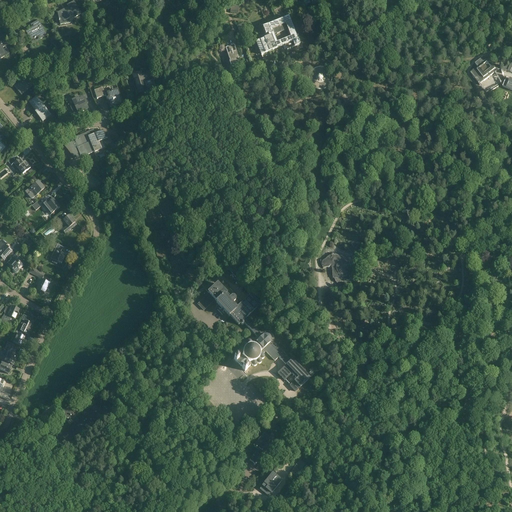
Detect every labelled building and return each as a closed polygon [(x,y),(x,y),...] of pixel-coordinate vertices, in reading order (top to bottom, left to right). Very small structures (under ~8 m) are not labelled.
[(73,16),(74,18),(81,15),(74,2),(67,5),(68,8),(58,13),(60,25),(65,24),(64,21),(73,16)] [(286,49),(287,50),(300,44),(288,17),(262,28),(265,35),(267,34),(268,37),(264,39),(256,43),(261,55),(277,49),(277,48),(285,45),(285,46),(283,47),(284,49),(286,49)] [(39,37),(40,39),(47,36),(39,21),(32,25),(34,28),(26,32),(31,41),(39,37)] [(5,40),(0,43),(0,59),(8,55),(4,48),(8,45),(5,40)] [(234,46),(225,49),(230,61),(229,61),(231,68),(232,67),(233,68),(234,68),(234,67),(235,67),(239,65),(239,63),(238,60),(239,59),(239,57),(238,57),(234,46)] [(483,62),(481,59),(475,64),(477,67),(470,73),(479,84),(480,84),(495,72),(497,71),(490,63),(488,64),(485,61),(483,62)] [(510,66),(501,68),(501,69),(502,72),(508,71),(511,72),(511,64),(510,66)] [(141,74),(133,76),(139,94),(146,92),(142,81),(142,80),(150,78),(149,74),(141,76),(141,75),(141,74)] [(22,94),(30,87),(26,82),(27,80),(26,79),(24,79),(15,87),(22,94)] [(506,79),(503,87),(507,89),(511,90),(511,80),(510,79),(509,80),(506,79)] [(483,89),(480,84),(479,84),(478,84),(482,90),(485,94),(487,93),(483,89)] [(99,89),(94,91),(97,99),(98,99),(97,97),(101,96),(102,98),(105,96),(107,100),(108,99),(108,100),(109,99),(109,101),(110,103),(109,103),(110,107),(114,106),(115,107),(121,105),(122,105),(122,104),(120,97),(117,90),(110,93),(110,92),(105,94),(104,90),(100,91),(99,89)] [(74,106),(71,108),(74,114),(77,112),(78,114),(83,112),(88,109),(87,107),(86,104),(88,103),(86,100),(85,97),(79,100),(78,98),(72,101),(74,106)] [(42,122),(51,115),(36,98),(29,104),(38,114),(37,115),(42,122)] [(90,141),(95,152),(96,157),(99,156),(101,159),(105,157),(104,154),(99,142),(108,138),(106,134),(105,135),(103,131),(102,132),(101,130),(97,131),(98,133),(96,134),(94,130),(87,133),(89,139),(90,141)] [(78,148),(81,147),(79,143),(89,139),(87,133),(74,138),(78,148)] [(73,142),(62,147),(72,160),(79,157),(78,156),(80,155),(81,158),(95,152),(90,141),(89,139),(79,143),(81,147),(78,148),(76,142),(75,142),(73,143),(73,142)] [(22,175),(30,169),(25,162),(23,163),(20,159),(13,165),(22,175)] [(34,185),(25,192),(28,196),(29,194),(33,199),(41,193),(40,192),(44,189),(41,186),(42,186),(39,182),(35,185),(34,185)] [(42,205),(48,212),(47,212),(50,215),(60,207),(53,200),(52,201),(50,199),(42,205)] [(37,202),(32,206),(36,211),(41,207),(37,202)] [(65,234),(71,230),(77,225),(69,216),(63,221),(67,226),(62,230),(65,234)] [(34,243),(30,239),(26,243),(30,247),(34,243)] [(0,257),(4,261),(12,252),(6,247),(3,244),(1,242),(0,243),(0,257)] [(17,243),(12,248),(17,252),(22,247),(17,243)] [(62,265),(66,256),(61,253),(62,251),(56,248),(51,259),(58,262),(57,263),(62,265)] [(19,263),(22,260),(15,255),(8,263),(11,266),(10,268),(16,274),(19,270),(22,266),(19,263)] [(342,257),(339,256),(336,255),(333,255),(331,255),(330,255),(328,257),(323,260),(321,260),(321,261),(322,263),(323,266),(324,268),(325,268),(328,267),(330,266),(331,266),(332,267),(333,278),(339,278),(347,277),(347,274),(347,273),(348,272),(349,272),(352,271),(352,270),(353,267),(353,266),(353,264),(352,262),(351,261),(350,259),(349,259),(347,258),(346,258),(342,257)] [(238,275),(236,272),(244,265),(241,261),(235,267),(236,268),(231,272),(235,277),(238,275)] [(32,268),(29,273),(39,278),(37,282),(38,282),(37,284),(36,284),(35,285),(38,287),(37,290),(45,294),(48,287),(50,288),(53,282),(49,280),(47,283),(42,280),(45,274),(32,268)] [(198,305),(197,305),(203,311),(214,300),(217,303),(216,303),(221,308),(221,309),(220,310),(219,308),(217,310),(222,316),(224,314),(223,312),(224,311),(229,317),(230,316),(239,325),(240,324),(240,323),(240,324),(241,324),(241,325),(242,325),(243,325),(244,324),(257,337),(260,334),(251,325),(246,319),(261,305),(251,294),(246,299),(244,301),(236,308),(233,304),(236,302),(236,299),(234,297),(232,297),(229,300),(225,296),(228,294),(218,283),(207,293),(208,294),(198,305)] [(15,320),(20,310),(12,307),(9,315),(5,313),(3,317),(1,322),(7,325),(9,320),(10,321),(11,320),(12,318),(13,317),(16,319),(15,320)] [(18,334),(25,338),(25,337),(27,333),(28,334),(33,325),(25,321),(19,334),(18,334)] [(263,354),(266,352),(273,345),(272,344),(273,343),(274,341),(274,339),(274,338),(273,336),(273,335),(272,334),(270,333),(268,332),(265,332),(264,333),(262,334),(261,333),(260,334),(257,337),(252,342),(251,341),(249,341),(248,341),(247,341),(246,343),(246,344),(245,343),(243,343),(242,345),(242,346),(242,347),(242,348),(241,348),(240,349),(239,350),(239,351),(239,352),(239,353),(240,353),(240,354),(234,360),(245,372),(251,365),(253,366),(254,367),(256,366),(257,366),(257,364),(259,364),(260,364),(261,363),(262,361),(262,360),(261,360),(263,359),(264,358),(265,357),(264,355),(264,354),(263,354)] [(21,346),(25,338),(18,334),(14,343),(13,345),(11,344),(8,343),(6,346),(12,348),(13,349),(15,343),(21,346)] [(275,348),(273,345),(266,352),(267,353),(275,361),(279,357),(287,366),(278,374),(285,381),(293,372),(299,378),(290,386),(295,392),(309,379),(292,361),(291,361),(277,346),(275,348)] [(8,351),(3,361),(12,365),(13,365),(18,355),(8,351)] [(2,363),(0,368),(0,370),(8,374),(9,373),(10,374),(11,370),(10,370),(12,367),(12,365),(3,361),(2,360),(1,363),(2,363)] [(92,393),(94,395),(103,388),(101,386),(92,393)] [(77,420),(78,420),(73,414),(77,410),(73,404),(62,413),(67,419),(68,418),(70,420),(68,422),(70,425),(72,423),(74,425),(58,438),(58,439),(57,438),(54,440),(56,443),(58,442),(62,448),(85,430),(81,426),(81,425),(80,423),(79,423),(79,422),(78,421),(77,420)] [(93,410),(79,421),(78,420),(77,420),(78,421),(79,422),(79,423),(80,423),(81,425),(81,426),(85,430),(104,414),(110,410),(105,405),(100,409),(99,408),(100,407),(98,405),(94,408),(94,407),(92,409),(93,410)] [(253,446),(258,450),(249,461),(255,465),(257,462),(260,464),(266,458),(263,456),(264,454),(261,452),(272,440),(264,434),(253,446)] [(289,457),(291,459),(297,451),(295,449),(289,457)] [(305,464),(299,460),(291,473),(297,477),(305,464)] [(270,464),(266,469),(271,473),(278,464),(275,462),(272,466),(270,464)] [(269,497),(282,481),(273,474),(260,489),(269,497)]
